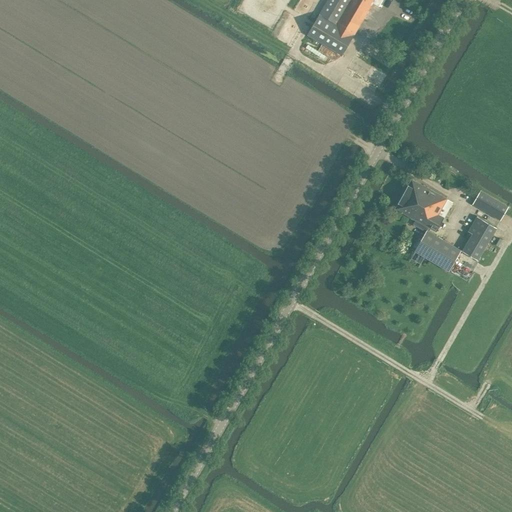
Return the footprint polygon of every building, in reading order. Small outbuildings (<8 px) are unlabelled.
[(327,0),(307,34),(342,55),(373,4),(381,9),(386,0),(327,0)] [(412,178),(395,208),(416,220),(414,223),(426,231),(427,229),(430,230),(431,228),(437,231),(444,216),(439,213),(447,198),(448,198),(412,178)] [(472,204),(501,220),(509,206),(481,189),(472,204)] [(473,233),(462,250),(477,260),(484,248),(489,241),(497,227),(478,215),(469,231),(473,233)] [(426,231),(414,250),(449,271),(462,249),(430,230),(427,229),(426,231)] [(489,241),(484,248),(490,251),(494,244),(489,241)]
